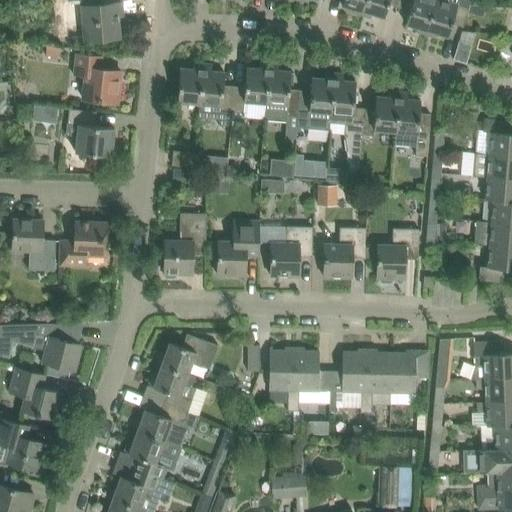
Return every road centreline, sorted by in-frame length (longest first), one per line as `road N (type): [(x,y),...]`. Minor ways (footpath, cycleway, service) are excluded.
road 1 (residential): [(511,310),(136,305)]
road 2 (residential): [(511,96),(307,32),(161,30)]
road 3 (residential): [(59,511),(136,305)]
road 4 (residential): [(142,194),(161,30)]
road 5 (residential): [(0,193),(142,194)]
